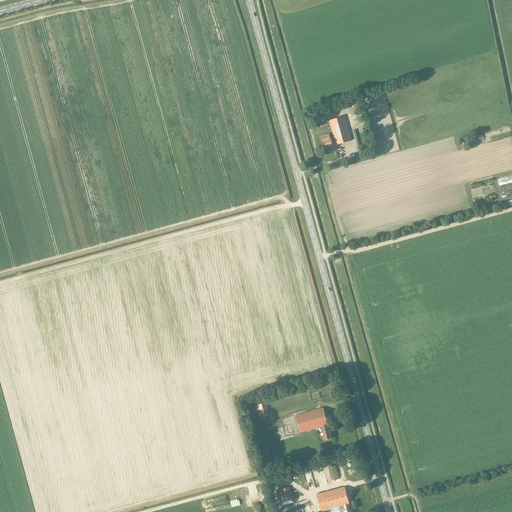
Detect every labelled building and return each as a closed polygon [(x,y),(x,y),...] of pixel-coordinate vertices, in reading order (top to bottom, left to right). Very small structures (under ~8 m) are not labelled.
[(361,108),(361,107),(361,106),(361,105),(360,104),(360,103),(359,102),(359,101),(358,101),(358,100),(357,100),(356,100),(356,99),(355,99),(354,99),(353,99),(352,99),(351,99),(350,99),(349,100),(348,100),(347,101),(346,102),(346,103),(345,104),(345,105),(345,106),(345,107),(345,108),(345,109),(345,110),(346,110),(346,111),(347,112),(347,113),(348,113),(349,114),(350,114),(351,114),(352,115),(353,115),(354,115),(355,114),(356,114),(357,114),(357,113),(358,113),(359,112),(359,111),(360,111),(360,110),(360,109),(361,108)] [(322,141),(324,148),(332,146),(331,143),(335,142),(336,145),(351,141),(344,116),(329,120),(334,139),(330,140),(329,134),(321,136),(322,141)] [(511,175),(498,178),(499,184),(511,181),(511,175)] [(259,417),(269,414),(266,402),(256,405),(259,417)] [(322,408),(295,415),(299,432),(318,427),(322,431),(324,440),(331,438),(328,430),(327,425),(322,408)] [(285,438),(290,436),(289,434),(292,433),(289,424),(285,425),(286,428),(282,429),(285,438)] [(279,489),(282,501),(292,499),(288,487),(279,489)] [(348,504),(344,487),(317,495),(321,511),(343,505),(344,510),(343,510),(343,511),(350,511),(350,509),(349,509),(347,504),(348,504)] [(283,506),(284,511),(285,511),(287,511),(299,511),(299,508),(299,507),(298,502),(283,506)]
